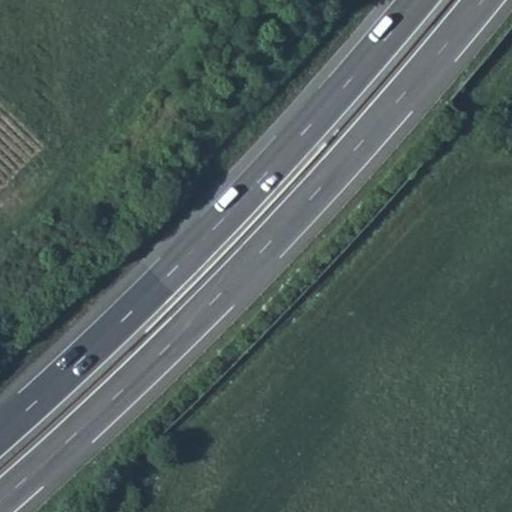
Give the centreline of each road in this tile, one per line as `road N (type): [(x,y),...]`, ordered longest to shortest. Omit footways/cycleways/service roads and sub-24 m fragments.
road 1 (trunk): [(0,498),(293,215),(480,0)]
road 2 (trunk): [(417,0),(191,251),(0,433)]
